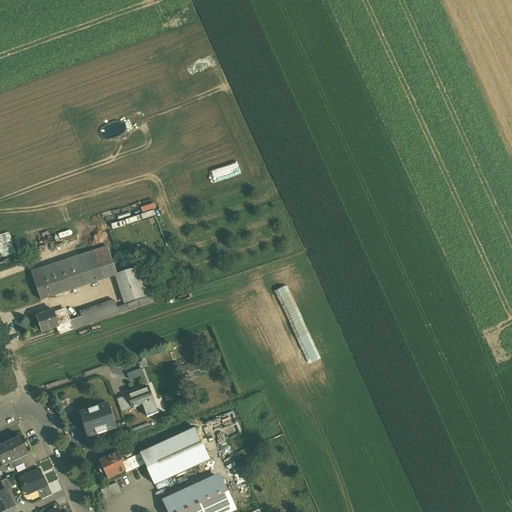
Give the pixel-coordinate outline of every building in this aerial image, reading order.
[(213,56),(188,65),(192,76),(217,66),(213,56)] [(171,142),(239,124),(235,108),(167,126),(171,142)] [(175,179),(180,200),(195,197),(191,176),(175,179)] [(155,217),(165,238),(178,233),(168,211),(155,217)] [(108,247),(59,263),(61,271),(74,267),(81,287),(117,275),(108,247)] [(16,257),(4,261),(6,266),(18,262),(16,257)] [(59,263),(31,272),(37,291),(48,287),(44,277),(61,271),(59,263)] [(61,271),(44,277),(48,287),(56,284),(60,294),(81,287),(74,267),(61,271)] [(150,298),(140,267),(117,274),(127,305),(150,298)] [(48,287),(37,291),(41,301),(60,294),(56,284),(48,287)] [(54,311),(36,317),(41,332),(57,327),(59,326),(55,315),(54,311)] [(67,312),(55,315),(59,326),(70,323),(67,312)] [(73,330),(70,323),(59,326),(57,327),(59,335),(73,330)] [(187,365),(176,369),(178,374),(189,371),(187,365)] [(140,370),(127,374),(130,381),(142,376),(140,370)] [(158,413),(149,388),(127,396),(132,409),(142,405),(147,417),(158,413)] [(122,413),(132,409),(127,396),(117,399),(122,413)] [(98,407),(88,410),(88,411),(79,414),(87,437),(96,435),(108,431),(116,428),(108,404),(98,408),(98,407)] [(195,429),(140,454),(145,465),(154,485),(209,460),(195,429)] [(20,437),(0,446),(0,462),(2,468),(9,464),(12,470),(23,464),(21,459),(29,455),(28,455),(20,437)] [(29,455),(21,459),(23,464),(26,469),(36,464),(31,453),(28,455),(29,455)] [(117,453),(99,461),(108,479),(125,471),(126,471),(122,463),(125,462),(124,461),(120,454),(118,455),(117,453)] [(140,454),(124,461),(125,462),(122,463),(126,471),(125,471),(126,474),(145,465),(140,454)] [(39,470),(20,479),(28,495),(37,491),(47,486),(46,486),(39,470)] [(218,478),(163,503),(166,511),(227,511),(233,510),(218,478)] [(7,479),(1,482),(4,490),(6,489),(8,493),(13,490),(7,479)] [(116,483),(100,490),(105,501),(121,494),(116,483)] [(48,485),(46,486),(47,486),(37,491),(41,500),(52,495),(48,485)] [(4,490),(0,491),(0,511),(14,506),(8,493),(6,489),(4,490)]
